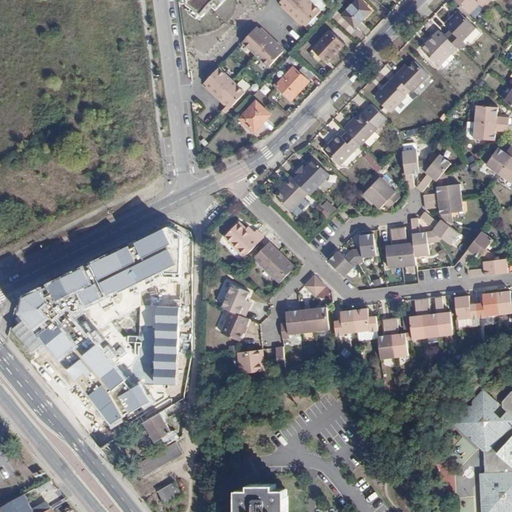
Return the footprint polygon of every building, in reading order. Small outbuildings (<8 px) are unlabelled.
[(188,0),(189,4),(203,17),(214,8),(217,10),(226,0),(188,0)] [(233,0),(210,26),(222,37),(255,0),(233,0)] [(289,14),(302,0),(281,0),(280,2),(287,9),(286,11),(289,14)] [(319,12),(306,0),(302,0),(289,14),(294,20),(296,18),(305,26),(319,12)] [(369,11),(357,0),(354,0),(340,16),(353,28),(369,11)] [(488,2),(485,0),(456,0),(474,17),(488,2)] [(473,26),(456,9),(442,22),(450,29),(445,35),(455,44),(458,47),(463,41),(460,38),(473,26)] [(253,54),(268,37),(264,33),(262,35),(254,27),(240,42),(253,54)] [(437,62),(455,44),(445,35),(440,30),(435,34),(433,32),(420,46),(437,62)] [(327,31),(307,54),(316,62),(320,57),(325,62),(342,45),(327,31)] [(274,42),(268,37),(253,54),(266,67),(280,53),(272,45),(274,42)] [(402,66),(395,73),(411,88),(412,90),(430,72),(415,58),(405,69),(402,66)] [(288,100),(312,74),(302,64),(294,72),(290,69),(273,87),(288,100)] [(214,95),(229,79),(217,67),(204,82),(212,89),(209,91),(214,95)] [(389,110),(411,88),(395,73),(389,78),(392,81),(376,97),(389,110)] [(229,79),(214,95),(219,100),(221,98),(230,106),(243,91),(229,79)] [(511,86),(502,99),(511,106),(511,86)] [(254,102),(238,119),(252,132),(268,115),(254,102)] [(474,105),(472,121),(508,124),(508,117),(495,116),(496,106),(474,105)] [(360,142),(361,143),(383,120),(369,106),(351,124),(348,122),(344,126),(347,129),(360,142)] [(508,124),(472,121),(471,138),(493,140),(493,130),(507,131),(508,124)] [(338,163),(360,142),(347,129),(341,135),(340,134),(331,143),(329,141),(323,148),(338,163)] [(499,174),(511,154),(511,141),(504,151),(497,147),(485,164),(499,174)] [(417,146),(402,148),(406,183),(415,182),(413,170),(425,168),(432,160),(429,156),(419,157),(417,146)] [(369,151),(363,157),(375,171),(382,165),(369,151)] [(450,161),(440,152),(432,160),(425,168),(436,177),(443,169),(450,161)] [(511,154),(499,174),(511,182),(511,154)] [(294,177),(310,193),(329,173),(313,158),(305,166),(303,164),(300,167),(297,170),(299,172),(294,177)] [(424,192),(425,199),(462,195),(460,180),(449,181),(448,173),(443,169),(436,177),(437,190),(424,192)] [(425,173),(416,183),(422,188),(431,179),(425,173)] [(294,177),(292,175),(288,179),(284,183),(287,186),(277,196),(292,211),(310,193),(294,177)] [(401,193),(380,176),(365,193),(382,207),(387,202),(391,206),(401,193)] [(462,195),(425,199),(425,205),(439,204),(441,217),(449,223),(454,219),(453,209),(463,208),(462,195)] [(322,206),(332,213),(336,207),(326,200),(322,206)] [(436,217),(425,208),(420,215),(430,223),(436,217)] [(419,216),(411,217),(414,239),(415,253),(429,251),(428,239),(438,237),(440,234),(432,228),(421,230),(419,216)] [(441,217),(432,228),(440,234),(449,241),(458,230),(449,223),(441,217)] [(238,220),(224,236),(245,255),(263,236),(256,229),(252,233),(238,220)] [(398,225),(402,265),(417,263),(415,253),(414,239),(407,240),(405,224),(398,225)] [(402,265),(398,225),(390,226),(392,243),(385,244),(388,266),(402,265)] [(482,228),(458,257),(465,263),(474,251),(482,258),(484,258),(494,257),(494,252),(486,246),(493,237),(482,228)] [(362,247),(351,248),(359,262),(364,261),(364,255),(377,254),(375,230),(360,232),(362,247)] [(294,265),(269,241),(254,255),(280,280),(294,265)] [(339,249),(329,259),(345,275),(359,262),(351,248),(344,255),(339,249)] [(494,257),(484,258),(485,266),(468,268),(469,274),(508,270),(507,256),(494,257)] [(315,274),(310,279),(321,290),(325,285),(315,274)] [(321,290),(310,279),(304,284),(315,295),(321,290)] [(232,283),(222,305),(228,308),(244,315),(247,309),(244,307),(248,299),(245,298),(248,291),(232,283)] [(511,300),(511,292),(497,294),(499,311),(511,309),(511,318),(511,317),(511,300)] [(452,330),(449,308),(443,309),(441,293),(435,293),(437,310),(440,332),(452,330)] [(421,295),(426,333),(440,332),(437,310),(430,310),(428,294),(421,295)] [(478,304),(479,314),(499,311),(497,294),(484,296),(483,304),(478,304)] [(426,333),(421,295),(415,296),(416,312),(410,313),(412,335),(426,333)] [(469,297),(455,299),(458,323),(472,321),(471,315),(479,314),(478,304),(470,305),(469,297)] [(368,305),(355,307),(358,329),(369,328),(369,329),(378,328),(376,313),(369,314),(368,305)] [(313,308),(316,329),(330,327),(327,306),(313,308)] [(358,329),(355,307),(341,308),(342,317),(335,318),(337,333),(343,332),(344,331),(358,329)] [(244,315),(228,308),(224,315),(226,316),(220,330),(238,339),(248,317),(244,315)] [(313,308),(301,309),(303,330),(316,329),(313,308)] [(303,330),(301,309),(287,311),(288,321),(282,322),(284,337),(290,336),(290,332),(303,330)] [(390,315),(395,354),(408,353),(406,330),(399,331),(397,314),(390,315)] [(395,354),(390,315),(383,316),(385,332),(378,333),(381,355),(395,354)] [(286,366),(284,344),(275,345),(278,366),(286,366)] [(262,347),(238,350),(241,371),(265,368),(262,347)] [(486,388),(481,389),(472,397),(473,402),(468,402),(468,407),(464,407),(455,417),(455,421),(466,432),(471,432),(472,437),(485,448),(492,447),(492,445),(497,445),(497,459),(488,470),(480,471),(481,511),(499,511),(500,511),(501,511),(506,511),(507,510),(508,511),(511,511),(511,387),(502,398),(502,404),(506,408),(499,414),(494,408),(498,404),(498,398),(486,388)] [(163,412),(148,420),(160,439),(175,431),(163,412)] [(155,454),(133,466),(139,477),(161,465),(155,454)] [(172,482),(154,492),(161,504),(179,494),(172,482)] [(239,494),(239,500),(235,500),(235,511),(285,511),(285,501),(282,501),(282,493),(272,493),(272,489),(248,489),(248,494),(239,494)] [(29,511),(21,497),(0,508),(0,511),(29,511)] [(34,511),(42,511),(51,508),(47,500),(33,508),(34,511)]
